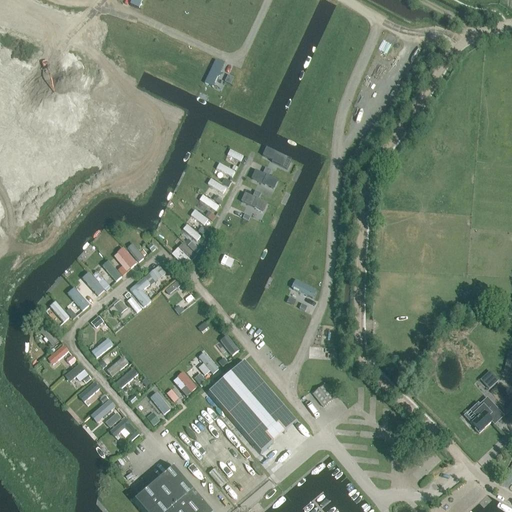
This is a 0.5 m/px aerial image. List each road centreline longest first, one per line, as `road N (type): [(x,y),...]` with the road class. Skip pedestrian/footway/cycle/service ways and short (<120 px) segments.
road 1 (track): [(467,465),(375,381),(359,354),(363,188),(380,152),(465,39),(511,24)]
road 2 (unknown): [(190,279),(253,152)]
